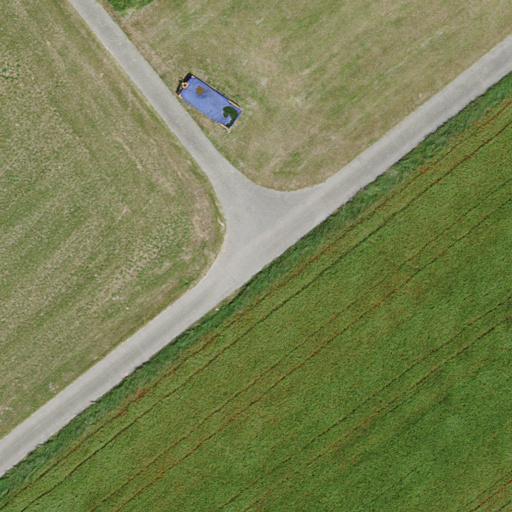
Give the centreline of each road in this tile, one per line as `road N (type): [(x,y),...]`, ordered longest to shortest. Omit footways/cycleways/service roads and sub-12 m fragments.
road 1 (track): [(511,50),(0,455)]
road 2 (track): [(83,0),(275,237)]
